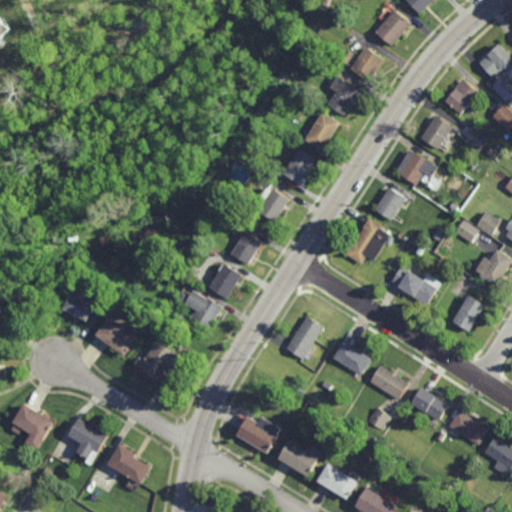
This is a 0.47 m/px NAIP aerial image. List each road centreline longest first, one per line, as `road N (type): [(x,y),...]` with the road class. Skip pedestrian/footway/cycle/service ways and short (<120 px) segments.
road 1 (residential): [(497,0),(421,75),(229,372),(206,417),(184,511)]
road 2 (residential): [(57,363),(300,511)]
road 3 (residential): [(511,400),(297,264)]
